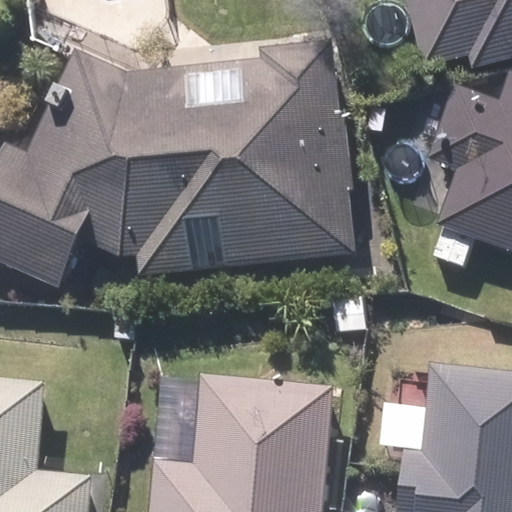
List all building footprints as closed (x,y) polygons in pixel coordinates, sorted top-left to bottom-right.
[(511,0),(417,0),(430,53),(511,34),(511,0)] [(186,58),(80,62),(79,111),(46,114),(35,148),(4,154),(0,163),(0,247),(62,274),(75,232),(85,232),(149,269),(195,265),(191,204),(235,202),(237,251),(360,243),(337,45),(261,49),(263,103),(188,106),(186,58)] [(501,92),(456,78),(433,152),(458,160),(439,223),(511,246),(511,70),(508,69),(501,92)] [(511,511),(511,363),(436,362),(434,451),(405,447),(402,511),(511,511)] [(46,375),(0,371),(0,511),(90,511),(93,474),(40,471),(46,375)] [(318,511),(330,383),(214,373),(206,468),(162,464),(158,511),(318,511)]
